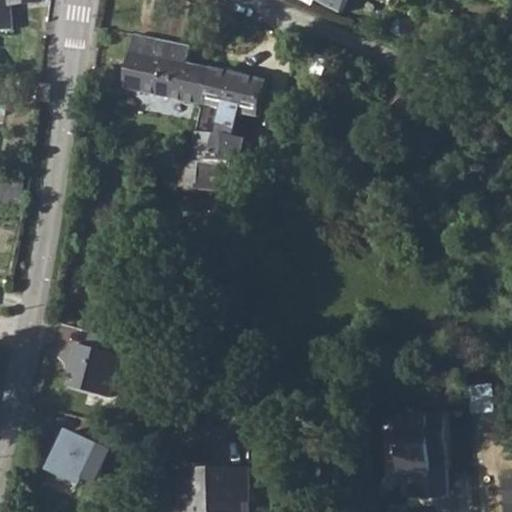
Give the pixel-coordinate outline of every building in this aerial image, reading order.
[(0,0),(0,32),(20,27),(17,3),(42,0),(0,0)] [(312,0),(331,10),(339,14),(346,0),(312,0)] [(136,38),(125,88),(201,105),(209,68),(187,63),(190,49),(177,46),(156,42),(136,38)] [(209,68),(201,105),(222,110),(237,114),(239,113),(259,118),(268,80),(209,68)] [(198,164),(196,169),(195,172),(217,180),(218,176),(237,183),(240,173),(250,144),(233,139),(231,138),(216,133),(200,128),(188,161),(198,164)] [(85,349),(75,347),(71,363),(75,364),(72,375),(69,389),(110,399),(120,358),(114,356),(85,349)] [(432,495),(451,495),(451,414),(399,414),(398,480),(432,480),(432,495)] [(95,449),(61,433),(45,466),(79,482),(95,449)] [(190,506),(181,507),(180,511),(228,511),(229,506),(247,505),(246,459),(189,460),(190,506)] [(504,511),(511,511),(511,478),(502,480),(504,511)]
